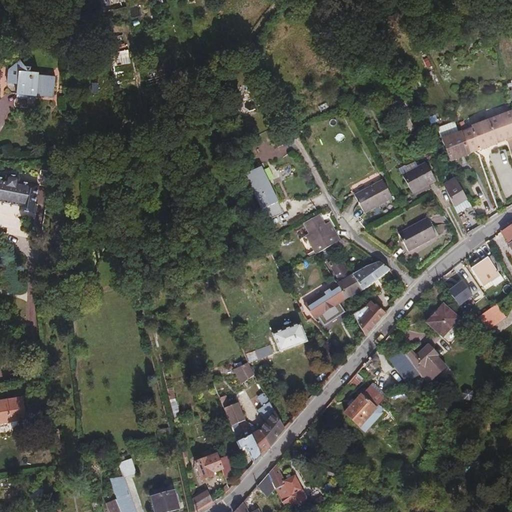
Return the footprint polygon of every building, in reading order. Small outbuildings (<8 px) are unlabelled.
[(104,0),(107,13),(124,9),(121,0),(104,0)] [(130,58),(127,49),(107,54),(110,63),(130,58)] [(17,86),(17,94),(28,95),(27,100),(36,100),(36,96),(54,97),(56,77),(39,75),(39,72),(31,71),(31,68),(23,68),(13,77),(13,86),(17,86)] [(470,136),(465,138),(471,154),(477,152),(511,138),(511,111),(471,127),(474,134),(470,136)] [(444,147),(450,162),(471,154),(465,138),(462,132),(459,133),(455,121),(438,127),(442,140),(444,147)] [(465,138),(470,136),(464,122),(459,124),(462,132),(465,138)] [(444,147),(432,151),(439,170),(446,168),(445,164),(451,163),(450,162),(444,147)] [(426,163),(409,172),(418,191),(436,181),(426,163)] [(261,169),(246,176),(246,177),(250,185),(262,209),(268,206),(277,202),(261,169)] [(418,191),(409,172),(403,176),(413,194),(418,191)] [(0,176),(0,200),(25,206),(25,210),(37,212),(42,185),(27,182),(22,177),(23,176),(16,175),(15,176),(10,179),(0,176)] [(456,178),(444,185),(455,208),(468,200),(456,178)] [(355,195),(365,214),(393,199),(382,180),(355,195)] [(283,213),(277,202),(268,206),(273,218),(283,213)] [(268,206),(262,209),(268,221),(273,218),(268,206)] [(320,240),(330,235),(321,219),(306,227),(315,243),(320,240)] [(426,219),(399,234),(409,253),(437,238),(426,219)] [(511,225),(502,232),(510,245),(509,246),(511,251),(511,225)] [(336,232),(330,235),(320,240),(326,249),(331,246),(340,240),(336,232)] [(343,238),(340,240),(331,246),(335,253),(351,244),(343,238)] [(502,270),(493,255),(471,270),(483,286),(490,281),(493,285),(494,287),(503,281),(498,273),(502,270)] [(362,291),(352,276),(350,277),(338,257),(328,263),(337,279),(335,280),(337,284),(346,299),(362,291)] [(352,276),(362,291),(389,270),(379,263),(367,267),(352,276)] [(284,266),(279,270),(281,275),(287,271),(284,266)] [(485,290),(483,286),(471,270),(468,272),(482,293),(485,290)] [(335,280),(332,277),(304,294),(307,298),(309,302),(337,284),(335,280)] [(485,290),(493,285),(490,281),(483,286),(485,290)] [(333,307),(346,299),(337,284),(309,302),(307,298),(297,304),(307,322),(311,319),(313,318),(314,319),(332,306),(333,307)] [(374,306),(370,302),(365,307),(353,314),(366,336),(386,314),(376,305),(374,306)] [(443,303),(432,316),(445,333),(459,317),(443,303)] [(506,317),(497,305),(472,322),(481,334),(506,317)] [(442,336),(445,333),(432,316),(426,322),(442,336)] [(273,335),(280,352),(307,342),(300,325),(273,335)] [(399,349),(390,336),(380,347),(391,356),(399,349)] [(430,383),(449,367),(428,343),(409,359),(430,383)] [(255,351),(259,360),(273,354),(270,346),(255,351)] [(414,368),(399,349),(391,356),(388,358),(402,377),(414,368)] [(254,375),(248,363),(234,370),(242,384),(254,375)] [(418,374),(414,368),(402,377),(407,382),(415,377),(418,374)] [(363,380),(356,374),(348,383),(355,389),(363,380)] [(365,432),(381,414),(380,412),(382,409),(377,405),(383,398),(370,387),(346,415),(365,432)] [(470,403),(474,400),(474,394),(468,392),(464,396),(464,401),(470,403)] [(231,427),(245,421),(238,403),(230,406),(226,395),(219,398),(231,427)] [(24,397),(0,400),(0,422),(27,418),(24,397)] [(260,430),(270,447),(284,429),(270,403),(264,407),(270,418),(260,430)] [(245,421),(231,427),(234,434),(247,428),(245,421)] [(175,449),(170,428),(158,430),(157,431),(162,452),(175,449)] [(260,430),(251,436),(261,455),(270,447),(260,430)] [(254,464),(261,455),(251,436),(238,442),(236,443),(240,450),(246,448),(254,464)] [(213,473),(222,469),(219,461),(217,456),(196,463),(202,480),(214,476),(213,473)] [(227,458),(219,461),(222,469),(229,490),(234,485),(231,477),(234,475),(227,458)] [(123,477),(123,478),(136,473),(131,460),(118,464),(123,477)] [(268,474),(275,487),(283,501),(292,497),(295,503),(296,505),(308,499),(295,475),(284,481),(282,476),(276,465),(268,474)] [(295,475),(292,470),(282,476),(284,481),(295,475)] [(275,487),(268,474),(257,486),(268,495),(275,487)] [(134,511),(123,478),(123,477),(110,479),(117,501),(121,511),(134,511)] [(152,498),(174,492),(172,484),(150,490),(152,498)] [(206,488),(192,497),(195,511),(197,511),(213,503),(206,488)] [(43,490),(32,489),(31,499),(42,500),(43,490)] [(172,511),(179,510),(174,492),(152,498),(155,511),(172,511)] [(286,508),(295,503),(292,497),(283,501),(286,508)] [(121,511),(117,501),(107,505),(109,511),(121,511)] [(234,511),(246,511),(242,503),(234,511)]
